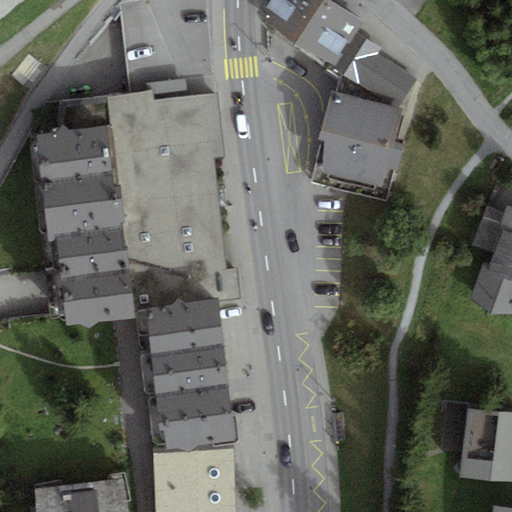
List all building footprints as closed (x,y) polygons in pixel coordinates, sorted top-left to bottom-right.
[(400,106),(416,80),(377,53),(381,49),(357,33),(364,22),(330,0),(265,0),(257,13),(267,21),(268,29),(339,78),(336,91),(332,90),(319,139),(321,140),(310,183),(388,202),(404,143),(397,142),(404,108),(400,106)] [(147,87),(147,92),(150,91),(151,103),(189,98),(187,82),(186,77),(146,82),(147,87)] [(147,92),(61,103),(56,131),(109,124),(133,312),(146,310),(218,302),(241,299),(237,267),(227,268),(213,157),(224,156),(216,95),(189,98),(151,103),(150,91),(147,92)] [(133,312),(109,124),(56,131),(34,133),(48,243),(56,242),(66,325),(135,316),(133,312)] [(511,207),(507,206),(504,213),(488,207),(474,244),(496,252),(489,271),(483,269),(472,298),(491,315),(511,314),(511,207)] [(234,440),(218,302),(146,310),(159,431),(165,430),(167,448),(230,441),(234,440)] [(461,477),(511,482),(511,412),(468,408),(461,477)] [(343,413),(332,414),(335,442),(346,441),(343,413)] [(167,448),(160,449),(162,511),(233,511),(230,441),(167,448)] [(128,511),(122,480),(35,487),(36,511),(128,511)]
